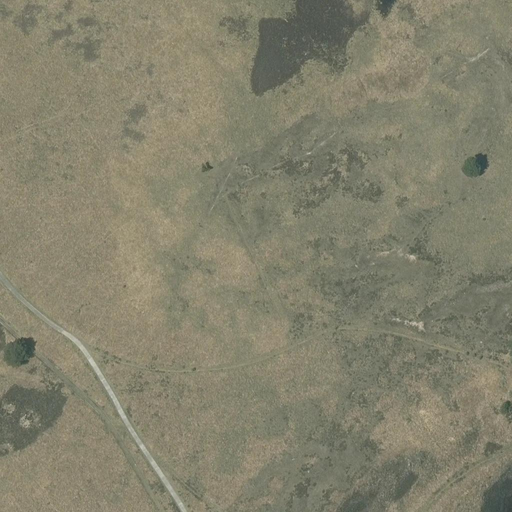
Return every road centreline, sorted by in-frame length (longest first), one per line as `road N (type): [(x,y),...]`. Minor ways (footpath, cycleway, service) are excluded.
road 1 (unknown): [(0,321),(106,416),(159,511)]
road 2 (track): [(109,420),(221,511)]
